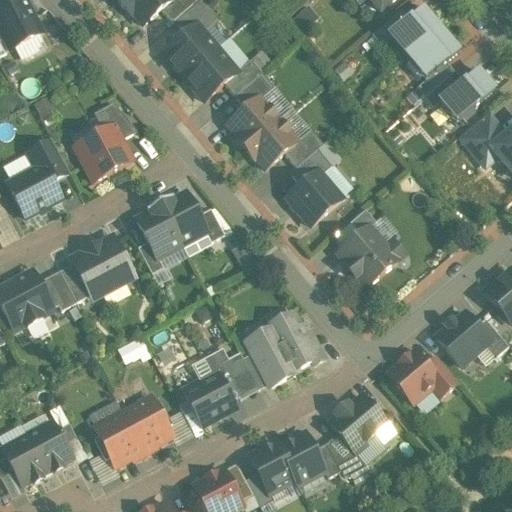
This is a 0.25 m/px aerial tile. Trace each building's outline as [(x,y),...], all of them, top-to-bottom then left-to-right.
[(114,0),(122,9),(133,0),(114,0)] [(133,0),(122,9),(131,20),(133,18),(143,30),(161,15),(174,4),(173,3),(171,0),(133,0)] [(195,0),(176,0),(173,3),(174,4),(161,15),(173,28),(175,27),(200,5),(195,0)] [(366,0),(380,16),(398,0),(366,0)] [(23,4),(0,16),(0,34),(11,55),(42,38),(23,4)] [(217,25),(200,5),(175,27),(186,40),(198,30),(203,37),(217,25)] [(441,34),(423,13),(411,23),(409,24),(395,36),(387,42),(388,43),(392,40),(410,60),(406,63),(406,64),(441,34)] [(401,14),(387,27),(395,36),(409,24),(401,14)] [(387,27),(372,39),(380,49),(387,42),(395,36),(387,27)] [(203,37),(198,30),(186,40),(164,59),(183,82),(217,53),(203,37)] [(441,34),(406,64),(410,61),(428,82),(424,85),(424,86),(432,80),(446,67),(447,66),(459,56),(441,34)] [(217,53),(183,82),(204,106),(224,89),(237,78),(237,77),(217,53)] [(251,65),(237,77),(237,78),(224,89),(234,101),(262,77),(251,65)] [(455,77),(446,67),(432,80),(440,89),(455,77)] [(478,75),(465,86),(464,86),(463,87),(449,99),(438,108),(439,109),(442,106),(458,125),(455,128),(481,106),(494,94),(478,75)] [(262,77),(234,101),(246,115),(259,104),(260,105),(274,92),(262,77)] [(455,77),(440,89),(449,99),(463,87),(455,77)] [(424,86),(417,92),(425,102),(440,89),(432,80),(424,86)] [(440,89),(425,102),(434,112),(438,108),(449,99),(440,89)] [(260,105),(259,104),(246,115),(228,130),(237,142),(236,143),(245,154),(279,124),(269,112),(267,113),(260,105)] [(137,136),(113,108),(94,119),(104,137),(113,132),(121,145),(137,136)] [(487,119),(459,143),(483,171),(497,159),(492,153),(505,141),(487,119)] [(279,124),(245,154),(254,165),(256,163),(265,174),(284,159),(297,148),(296,147),(288,138),(290,137),(279,124)] [(104,137),(76,152),(94,187),(113,177),(119,174),(118,174),(132,167),(121,145),(113,132),(104,137)] [(310,135),(296,147),(297,148),(284,159),(296,173),(317,155),(323,150),(310,135)] [(511,135),(505,141),(492,153),(497,159),(511,176),(511,135)] [(69,178),(52,146),(28,159),(36,173),(42,170),(52,187),(69,178)] [(296,173),(290,178),(301,192),(318,177),(321,180),(332,171),(317,155),(296,173)] [(36,173),(8,189),(26,223),(61,204),(52,187),(42,170),(36,173)] [(321,180),(318,177),(301,192),(287,204),(310,231),(342,205),(321,180)] [(198,221),(186,198),(168,208),(166,205),(162,208),(161,208),(159,208),(182,250),(205,237),(206,237),(198,221)] [(182,250),(159,208),(158,209),(158,210),(153,212),(154,215),(136,225),(148,247),(157,263),(158,263),(182,250)] [(224,240),(210,214),(198,221),(206,237),(205,237),(211,248),(224,240)] [(376,228),(365,215),(350,228),(360,240),(369,233),(376,228)] [(360,240),(338,259),(348,270),(345,272),(355,283),(357,281),(367,293),(405,260),(392,245),(384,251),(369,233),(360,240)] [(104,252),(101,248),(97,251),(96,250),(88,255),(83,258),(85,262),(73,268),(74,269),(90,300),(97,297),(98,300),(128,284),(119,267),(125,264),(122,259),(115,246),(104,252)] [(157,263),(148,247),(138,253),(152,279),(163,273),(158,263),(157,263)] [(90,300),(74,269),(73,268),(60,276),(76,308),(90,300)] [(59,276),(38,287),(52,313),(58,310),(61,315),(76,308),(60,276),(59,276)] [(511,278),(510,276),(485,297),(499,314),(498,319),(502,324),(508,324),(511,329),(511,278)] [(32,277),(0,293),(0,308),(14,335),(24,329),(26,332),(43,322),(42,320),(52,314),(52,313),(38,287),(32,277)] [(464,319),(454,327),(451,324),(444,331),(447,334),(436,342),(461,371),(484,351),(489,348),(475,332),(464,319)] [(272,334),(295,375),(311,366),(313,369),(325,362),(313,340),(305,344),(291,320),(270,331),(272,334)] [(508,352),(485,324),(475,332),(489,348),(484,351),(495,363),(508,352)] [(295,375),(272,334),(248,347),(253,358),(259,368),(270,389),(272,391),(286,383),(284,381),(295,375)] [(126,368),(148,356),(140,342),(118,354),(126,368)] [(240,358),(221,368),(225,377),(226,376),(231,385),(249,375),(243,363),(240,358)] [(259,368),(253,358),(243,363),(248,374),(259,368)] [(425,371),(414,358),(388,380),(413,409),(431,393),(439,387),(425,371)] [(459,388),(436,361),(425,371),(439,387),(431,393),(440,404),(459,388)] [(270,389),(259,368),(248,374),(249,375),(259,394),(259,395),(270,389)] [(249,375),(231,385),(238,399),(241,404),(259,394),(249,375)] [(218,380),(202,388),(200,384),(182,394),(200,428),(215,420),(216,422),(235,412),(230,403),(238,399),(231,385),(226,376),(225,377),(218,381),(218,380)] [(384,428),(362,402),(350,413),(347,409),(335,419),(338,423),(330,429),(338,438),(354,458),(355,457),(376,440),(373,437),(384,428)] [(163,426),(151,403),(123,418),(145,460),(150,458),(148,454),(171,442),(163,426)] [(180,417),(168,423),(172,430),(184,424),(180,417)] [(123,418),(94,433),(107,456),(115,472),(138,459),(140,463),(145,460),(123,418)] [(43,419),(22,431),(27,441),(49,430),(43,419)] [(184,424),(172,430),(168,423),(163,426),(171,442),(176,450),(193,441),(184,424)] [(49,430),(27,441),(46,477),(71,463),(63,449),(56,435),(52,428),(49,430)] [(69,428),(56,435),(63,449),(76,442),(69,428)] [(354,458),(338,438),(326,449),(338,470),(341,476),(344,483),(366,471),(355,457),(354,458)] [(314,455),(305,439),(279,452),(276,447),(298,490),(324,477),(325,476),(314,455)] [(46,477),(27,441),(3,455),(14,476),(22,490),(46,477)] [(76,442),(63,449),(71,463),(74,470),(88,463),(76,442)] [(276,447),(249,462),(258,478),(269,499),(270,499),(295,485),(298,490),(276,447)] [(341,476),(326,449),(314,455),(325,476),(324,477),(327,483),(341,476)] [(105,466),(93,473),(102,490),(120,481),(115,472),(107,456),(102,459),(105,466)] [(102,459),(89,466),(93,473),(105,466),(102,459)] [(237,468),(224,475),(233,493),(246,486),(246,485),(237,468)] [(224,475),(193,491),(204,511),(240,511),(242,511),(241,507),(233,493),(224,475)] [(14,476),(1,483),(12,503),(25,496),(22,490),(14,476)] [(269,499),(258,478),(246,485),(246,486),(254,500),(260,511),(273,505),(270,499),(269,499)] [(246,486),(233,493),(241,507),(254,500),(246,486)]
